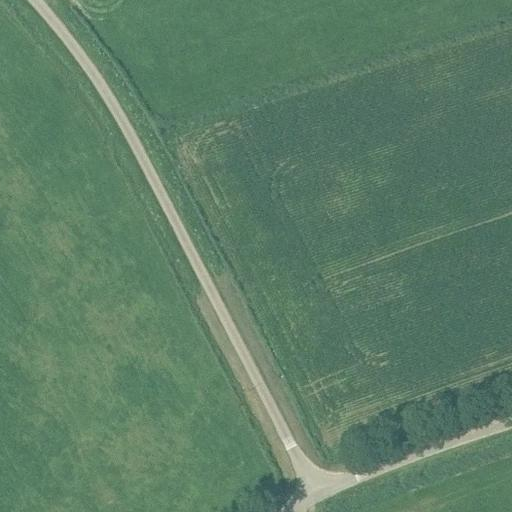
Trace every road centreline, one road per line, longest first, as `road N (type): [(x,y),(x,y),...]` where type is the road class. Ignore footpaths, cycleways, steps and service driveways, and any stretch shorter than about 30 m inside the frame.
road 1 (unclassified): [(313,500),(103,91),(28,0)]
road 2 (unclassified): [(313,500),(511,424)]
